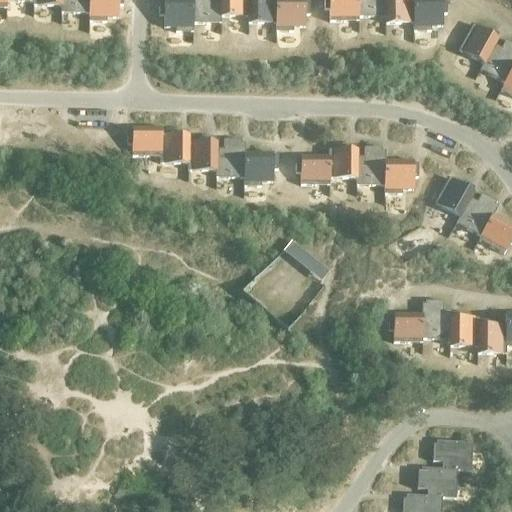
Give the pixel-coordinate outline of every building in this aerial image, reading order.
[(61,0),(61,8),(60,14),(88,15),(89,15),(89,0),(61,0)] [(89,0),(89,15),(88,15),(88,23),(106,24),(106,20),(116,20),(117,7),(122,7),(121,0),(89,0)] [(192,33),(192,25),(192,0),(191,0),(162,0),(163,8),(159,8),(159,17),(163,17),(163,30),(175,30),(175,34),(192,33)] [(191,0),(192,0),(192,25),(220,25),(220,18),(219,0),(191,0)] [(219,0),(220,18),(246,17),(246,18),(248,18),(247,0),(219,0)] [(247,0),(248,18),(246,18),(246,24),(275,24),(275,33),(275,25),(276,25),(275,0),(247,0)] [(275,25),(275,33),(293,33),(292,30),(303,29),(303,16),(309,16),(309,7),(303,7),(302,0),(275,0),(276,25),(275,25)] [(328,0),(328,2),(323,2),(324,11),(329,11),(329,23),(357,22),(357,19),(358,19),(357,19),(356,0),(328,0)] [(356,0),(357,19),(358,19),(384,18),(384,19),(385,19),(384,0),(356,0)] [(384,0),(385,19),(384,19),(384,26),(412,25),(413,33),(413,25),(412,0),(384,0)] [(413,25),(413,33),(430,33),(430,29),(442,29),(441,15),(447,14),(446,5),(441,6),(440,0),(412,0),(413,25)] [(483,65),(483,66),(494,46),(495,46),(494,46),(498,40),(491,37),(493,32),(485,27),(483,32),(473,26),(459,51),(483,65)] [(483,66),(483,65),(480,71),(504,85),(500,91),(500,92),(504,85),(511,71),(511,45),(505,41),(500,49),(495,46),(494,46),(483,66)] [(504,85),(500,92),(511,98),(511,71),(504,85)] [(187,173),(187,166),(188,166),(188,143),(189,144),(189,143),(189,137),(181,137),(181,132),(172,132),(172,137),(162,137),(162,129),(131,129),(132,137),(127,137),(127,146),(131,146),(131,158),(159,158),(159,166),(187,166),(187,173)] [(200,143),(189,143),(189,144),(188,143),(188,166),(187,166),(187,173),(215,173),(216,173),(216,151),(217,151),(217,150),(217,143),(209,143),(209,139),(200,139),(200,143)] [(216,173),(215,173),(216,173),(216,179),(243,180),(243,188),(243,180),(244,180),(244,155),(245,155),(245,154),(244,154),(240,151),(240,141),(223,141),(223,150),(217,150),(217,151),(216,151),(216,173)] [(328,158),(328,180),(329,180),(329,181),(356,181),(356,180),(356,158),(358,158),(358,151),(349,151),(349,146),(340,146),(340,151),(328,151),(328,158)] [(356,180),(356,181),(356,187),(383,187),(383,188),(384,188),(384,162),(385,162),(381,158),(381,148),(363,148),(363,158),(358,158),(356,158),(356,180)] [(243,180),(243,188),(260,188),(260,185),(272,185),(272,164),(267,164),(267,154),(245,154),(245,155),(244,155),(244,180),(243,180)] [(328,181),(329,181),(329,180),(328,180),(328,158),(300,158),(300,166),(295,166),(295,175),(300,175),(300,187),(328,187),(328,181)] [(407,162),(385,162),(384,162),(384,188),(383,188),(383,196),(401,196),(401,192),(412,192),(412,172),(407,172),(407,162)] [(459,218),(459,219),(470,200),(474,194),(467,190),(469,186),(461,181),(459,186),(448,180),(434,205),(459,218)] [(474,194),(470,200),(459,219),(455,224),(479,238),(480,239),(493,217),(493,216),(491,212),(496,203),(481,195),(477,203),(471,200),(474,194)] [(511,229),(511,226),(493,216),(493,217),(480,239),(479,238),(477,241),(504,255),(511,240),(511,236),(509,235),(511,229)] [(321,280),(328,270),(291,241),(283,251),(321,280)] [(448,348),(449,348),(449,341),(448,319),(449,319),(449,313),(442,313),(442,302),(425,302),(425,312),(421,315),(421,316),(422,316),(421,341),(448,341),(448,348)] [(421,344),(421,341),(422,316),(421,316),(421,315),(393,314),(393,323),(388,323),(388,332),(393,332),(392,344),(421,344)] [(476,348),(476,349),(477,349),(477,327),(478,327),(478,319),(465,319),(465,314),(456,314),(456,319),(449,319),(448,319),(449,341),(449,348),(476,348)] [(505,355),(505,349),(505,327),(505,314),(504,327),(493,327),(493,322),(484,322),(484,326),(478,326),(478,319),(478,327),(477,327),(477,349),(476,349),(476,355),(505,355)] [(456,472),(456,473),(470,473),(471,444),(447,443),(443,447),(433,446),(432,464),(441,464),(440,470),(431,470),(441,471),(456,472)] [(426,499),(441,499),(455,500),(456,473),(456,472),(441,471),(431,470),(427,474),(417,473),(417,491),(426,491),(425,498),(422,498),(426,498),(426,499)] [(426,498),(422,498),(416,497),(412,501),(402,501),(401,511),(440,511),(441,499),(426,499),(426,498)]
